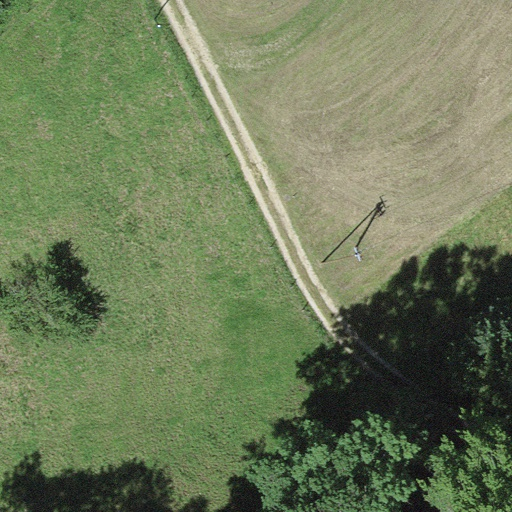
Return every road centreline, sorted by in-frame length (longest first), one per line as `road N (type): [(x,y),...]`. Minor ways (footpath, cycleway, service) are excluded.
road 1 (track): [(169,0),(264,221),(363,367),(511,474)]
road 2 (track): [(195,54),(240,62),(275,54),(337,0)]
